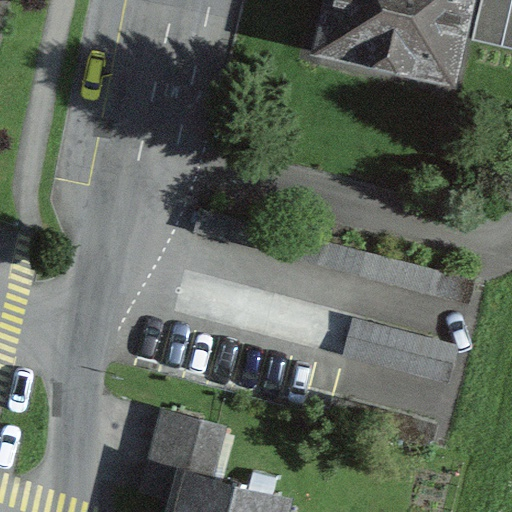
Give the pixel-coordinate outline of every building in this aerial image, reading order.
[(323,0),(310,56),(454,89),(474,0),(323,0)] [(511,0),(480,0),(476,39),(511,42),(511,0)] [(198,207),(191,233),(467,304),(474,278),(198,207)] [(457,343),(181,272),(171,312),(447,383),(457,343)] [(160,353),(154,376),(430,447),(436,423),(160,353)] [(147,461),(175,468),(167,503),(164,511),(287,511),(291,498),(214,478),(227,426),(160,409),(147,461)]
